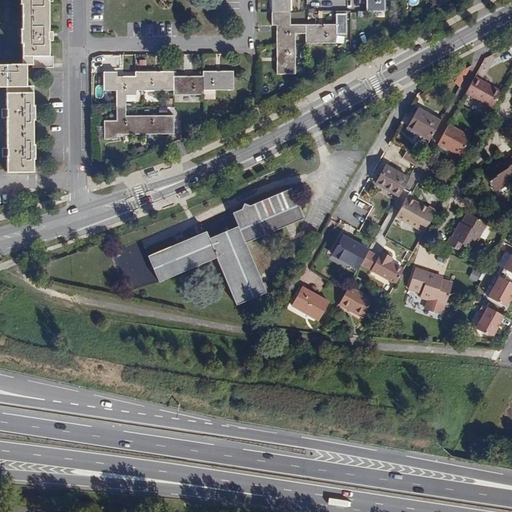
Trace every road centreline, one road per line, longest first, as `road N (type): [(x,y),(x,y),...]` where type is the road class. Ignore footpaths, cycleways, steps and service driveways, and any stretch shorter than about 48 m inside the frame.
road 1 (trunk): [(511,500),(0,421)]
road 2 (trunk): [(511,482),(79,407)]
road 3 (tertiary): [(196,176),(407,68)]
road 4 (trunk): [(223,478),(451,511)]
road 5 (trunk): [(0,450),(223,478)]
road 6 (trunk): [(0,472),(176,485),(223,478)]
road 7 (residential): [(73,45),(236,42),(243,0)]
road 8 (residential): [(360,218),(341,208),(412,88),(407,68)]
road 9 (residential): [(73,45),(77,208)]
road 10 (tertiary): [(196,176),(77,208)]
road 11 (tertiary): [(83,224),(196,176)]
